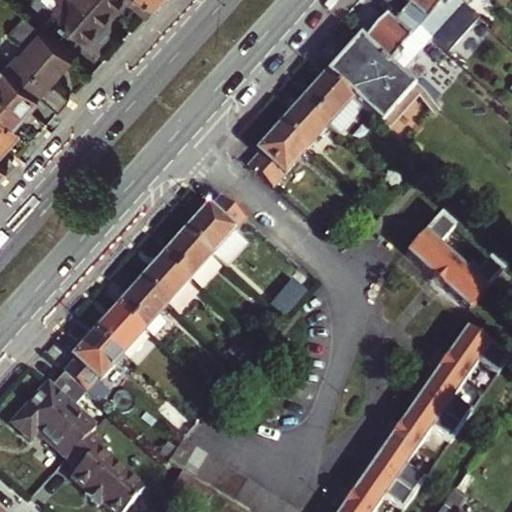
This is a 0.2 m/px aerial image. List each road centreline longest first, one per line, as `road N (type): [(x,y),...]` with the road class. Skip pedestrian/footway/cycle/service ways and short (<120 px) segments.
road 1 (residential): [(177,133),(332,265),(349,296),(349,331),(321,420),(286,477)]
road 2 (primary): [(224,0),(0,249)]
road 3 (primary): [(0,332),(177,133)]
road 4 (primary): [(177,133),(297,0)]
